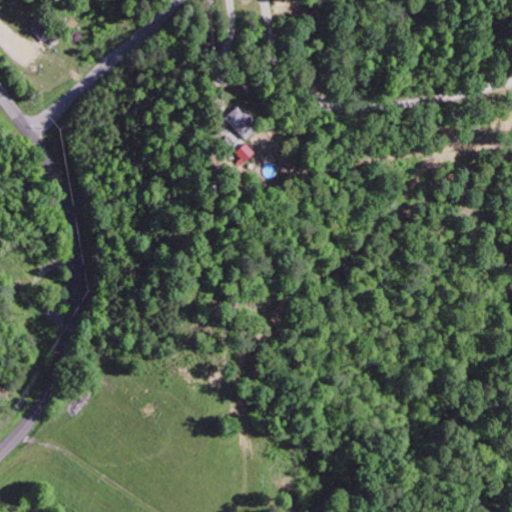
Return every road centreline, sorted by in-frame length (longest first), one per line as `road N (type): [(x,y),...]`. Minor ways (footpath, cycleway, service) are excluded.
road 1 (residential): [(0,456),(57,377),(78,269),(54,166),(0,89)]
road 2 (residential): [(31,133),(177,0)]
